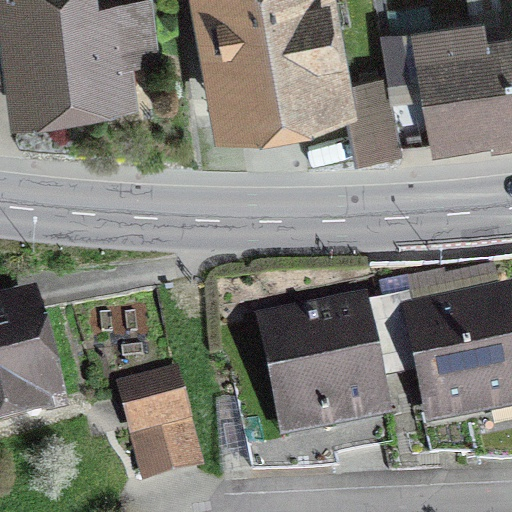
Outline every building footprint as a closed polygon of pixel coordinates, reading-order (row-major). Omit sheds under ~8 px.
[(49,109),(127,99),(116,8),(75,13),(73,0),(5,0),(15,83),(49,109)] [(329,89),(312,0),(216,0),(236,106),(329,89)] [(479,19),(382,36),(400,141),(498,125),(496,118),(511,114),(511,33),(483,39),(479,19)] [(366,94),(336,99),(345,148),(375,143),(366,94)] [(511,347),(502,297),(413,315),(433,413),(492,401),(494,411),(511,406),(511,347)] [(272,325),(288,403),(316,398),(328,450),(386,439),(360,307),(272,325)] [(0,418),(46,407),(21,312),(0,317),(0,418)] [(197,461),(175,375),(123,388),(145,475),(197,461)]
